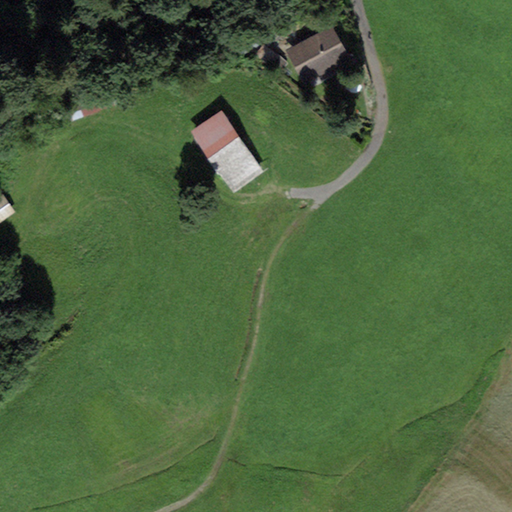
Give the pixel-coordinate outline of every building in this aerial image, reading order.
[(266,44),(279,32),(270,23),(257,35),(266,44)] [(316,70),(320,77),(345,63),(327,32),(317,38),(315,34),(298,44),(300,47),(292,51),(305,76),(316,70)] [(277,73),(284,63),(262,46),(255,57),(277,73)] [(194,129),(232,185),(255,169),(221,119),(218,121),(214,115),(194,129)] [(1,200),(0,200),(0,218),(9,212),(1,200)]
